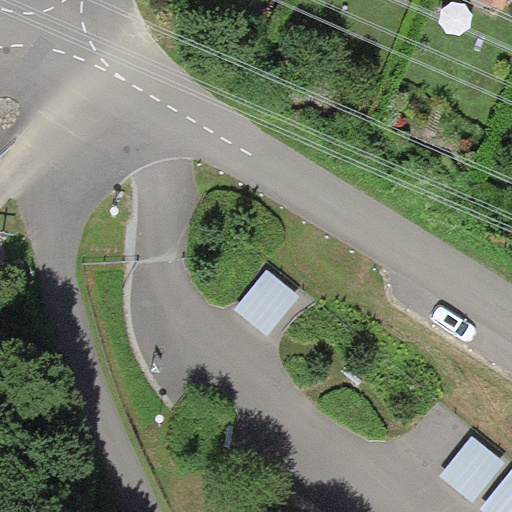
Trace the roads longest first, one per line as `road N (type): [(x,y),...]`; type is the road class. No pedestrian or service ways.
road 1 (residential): [(511,321),(44,39)]
road 2 (track): [(44,39),(40,159),(87,401),(138,511)]
